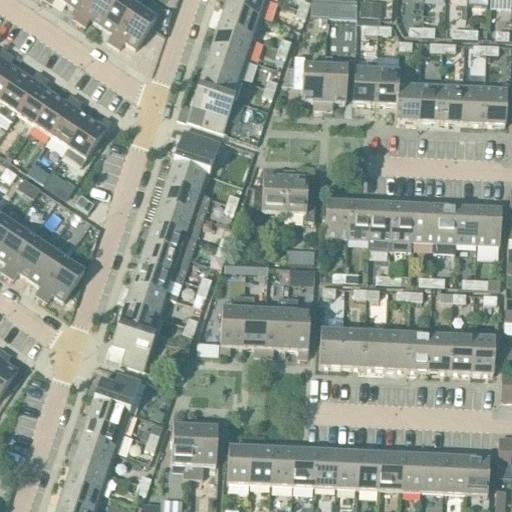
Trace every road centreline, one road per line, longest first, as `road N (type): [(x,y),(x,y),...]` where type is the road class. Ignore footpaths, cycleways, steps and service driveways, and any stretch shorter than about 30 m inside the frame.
road 1 (residential): [(68,357),(154,103)]
road 2 (residential): [(511,428),(317,420)]
road 3 (residential): [(154,103),(0,4)]
road 4 (residential): [(18,511),(68,357)]
road 5 (residential): [(367,168),(511,175)]
